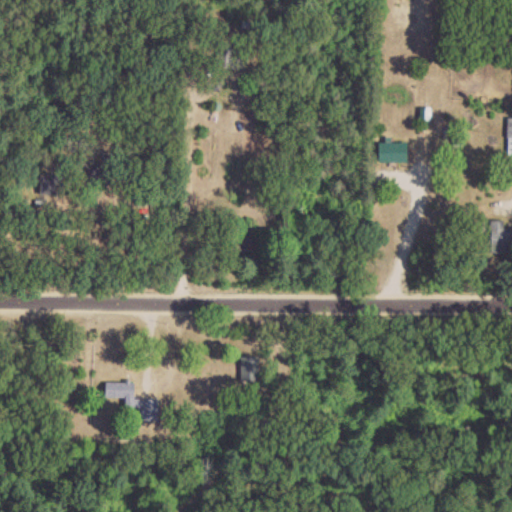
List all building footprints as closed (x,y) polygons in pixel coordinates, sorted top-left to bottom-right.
[(245,70),(245,46),(219,46),(219,70),(245,70)] [(409,143),(379,143),(379,163),(409,163),(409,143)] [(87,175),(102,191),(112,181),(97,165),(87,175)] [(41,194),(78,194),(78,176),(41,176),(41,194)] [(511,252),(511,228),(505,228),(505,221),(492,221),(492,253),(511,252)] [(242,358),(243,382),(261,382),(260,357),(242,358)] [(140,409),(140,421),(159,422),(159,400),(136,400),(136,383),(106,383),(106,399),(126,399),(126,408),(140,409)]
